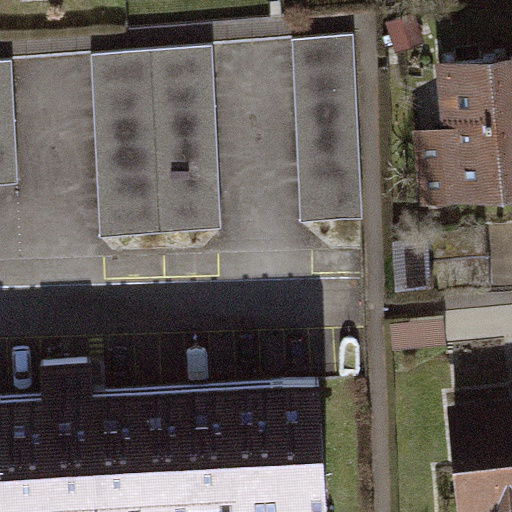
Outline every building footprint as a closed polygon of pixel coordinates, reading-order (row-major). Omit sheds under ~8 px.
[(355,34),(287,38),(292,219),(358,217),(355,34)] [(210,46),(85,52),(95,236),(220,229),(210,46)] [(511,55),(430,64),(437,129),(401,133),(410,211),(511,199),(511,55)] [(7,57),(0,57),(0,184),(15,183),(7,57)] [(352,511),(350,359),(148,363),(149,511),(352,511)] [(0,511),(149,511),(148,363),(0,364),(0,511)] [(511,394),(440,399),(446,511),(511,507),(511,394)]
